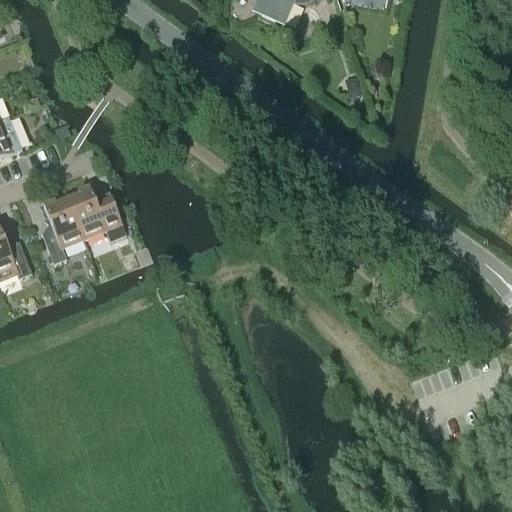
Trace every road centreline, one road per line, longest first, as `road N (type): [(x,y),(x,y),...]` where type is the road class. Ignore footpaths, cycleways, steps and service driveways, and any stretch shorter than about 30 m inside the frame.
road 1 (tertiary): [(511,291),(123,0)]
road 2 (track): [(425,413),(404,412),(379,391),(346,343),(263,274),(163,296)]
